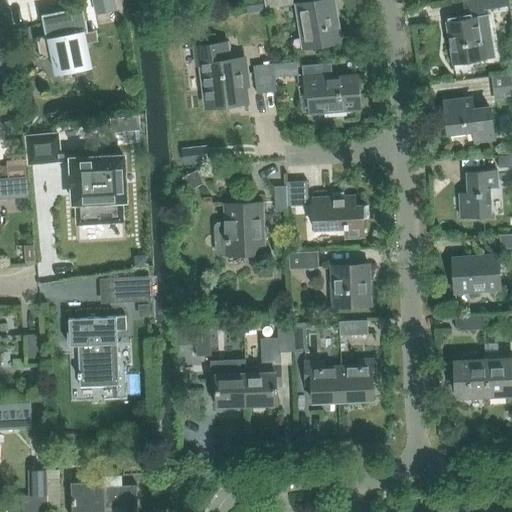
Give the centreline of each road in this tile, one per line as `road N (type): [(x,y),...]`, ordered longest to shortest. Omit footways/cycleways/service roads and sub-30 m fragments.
road 1 (residential): [(413,477),(399,155)]
road 2 (residential): [(210,511),(209,486),(360,480)]
road 3 (residential): [(399,155),(381,0)]
